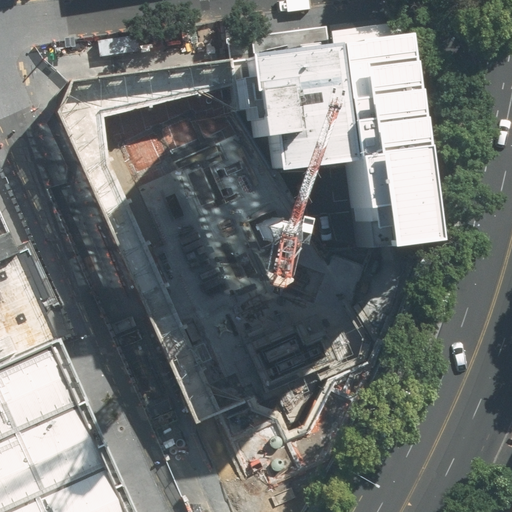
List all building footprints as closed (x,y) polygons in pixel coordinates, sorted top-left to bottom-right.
[(327,31),(329,47),(395,39),(404,38),(402,22),(327,31)] [(300,51),(329,47),(327,31),(326,26),(297,30),(250,37),(253,58),(281,54),(300,51)] [(421,215),(395,39),(329,47),(344,159),(356,247),(421,239),(424,236),(421,215)] [(253,58),(241,59),(251,140),(265,138),(269,169),(275,168),(315,163),(344,159),(329,47),(300,51),(281,54),(253,58)] [(231,86),(228,61),(186,67),(135,74),(68,84),(56,114),(94,197),(160,342),(195,419),(217,410),(170,302),(107,158),(103,117),(190,96),(231,86)] [(217,410),(195,419),(222,476),(236,504),(239,511),(276,511),(318,431),(370,330),(328,267),(231,118),(231,86),(190,96),(103,117),(107,158),(170,302),(217,410)] [(0,366),(55,342),(0,212),(0,366)] [(432,260),(422,256),(411,283),(421,287),(432,260)] [(415,309),(404,305),(393,332),(403,336),(415,309)] [(129,511),(62,339),(55,342),(0,366),(0,511),(129,511)] [(508,483),(498,478),(484,504),(494,509),(508,483)] [(316,511),(324,499),(315,494),(303,511),(316,511)]
